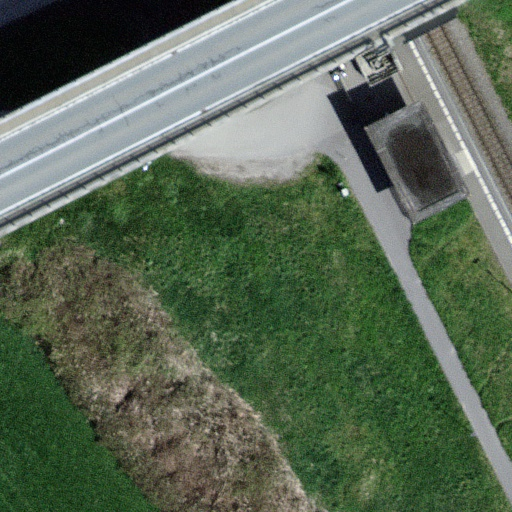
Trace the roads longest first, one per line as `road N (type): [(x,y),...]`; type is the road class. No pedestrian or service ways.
road 1 (unclassified): [(0,123),(243,134),(276,127),(296,114),(306,89),(269,0)]
road 2 (primary): [(347,0),(0,176)]
